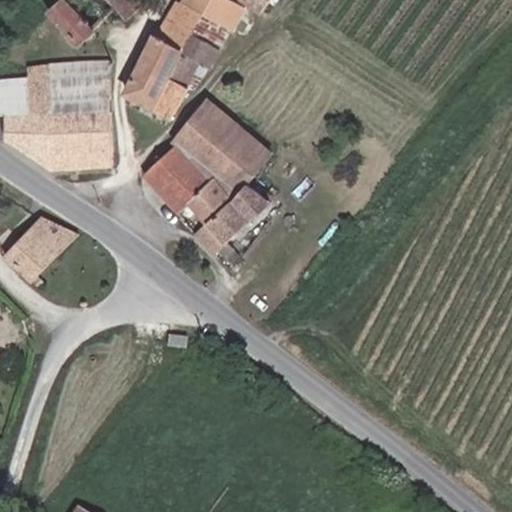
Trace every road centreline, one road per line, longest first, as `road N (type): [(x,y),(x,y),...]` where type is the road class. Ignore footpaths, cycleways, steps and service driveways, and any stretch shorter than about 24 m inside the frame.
road 1 (track): [(267,348),(511,60)]
road 2 (tertiary): [(211,307),(460,511)]
road 3 (tertiary): [(0,159),(211,307)]
road 4 (unclassified): [(61,317),(211,307)]
road 5 (unknown): [(145,260),(162,201),(150,147),(156,114)]
